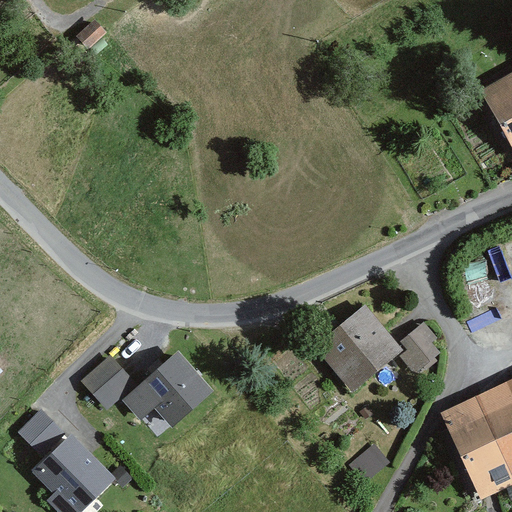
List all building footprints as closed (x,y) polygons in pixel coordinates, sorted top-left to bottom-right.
[(511,80),(477,101),(511,161),(511,80)] [(365,307),(314,348),(352,395),(399,357),(404,353),(397,344),(365,307)] [(424,322),(397,344),(404,353),(399,357),(415,376),(442,355),(433,345),(439,340),(424,322)] [(174,353),(122,403),(159,441),(211,391),(174,353)] [(110,355),(81,381),(107,410),(136,385),(110,355)] [(511,381),(440,414),(480,502),(511,487),(511,381)] [(41,409),(18,433),(41,457),(65,433),(41,409)] [(72,437),(33,474),(53,495),(47,501),(57,511),(83,511),(115,481),(72,437)]
